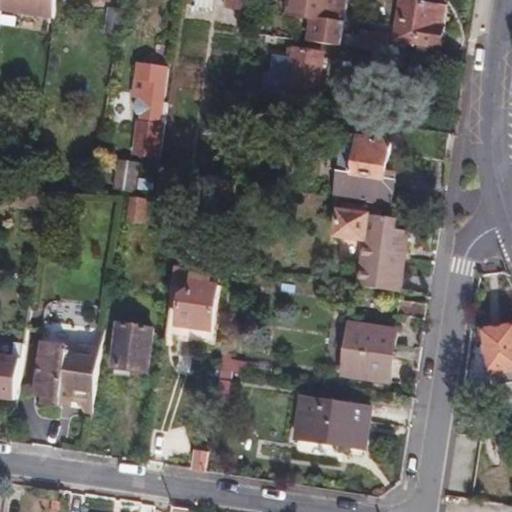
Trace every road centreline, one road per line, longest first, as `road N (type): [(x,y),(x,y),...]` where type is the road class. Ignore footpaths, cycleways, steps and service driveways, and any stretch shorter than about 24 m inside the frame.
road 1 (residential): [(0,464),(326,511)]
road 2 (residential): [(502,203),(472,230),(459,256),(419,511)]
road 3 (residential): [(502,0),(487,103),(502,203)]
